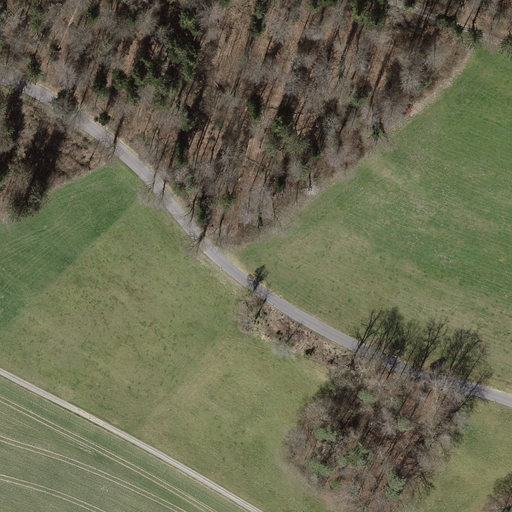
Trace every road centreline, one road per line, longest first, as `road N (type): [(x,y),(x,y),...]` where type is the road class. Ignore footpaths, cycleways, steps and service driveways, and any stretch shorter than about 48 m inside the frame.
road 1 (tertiary): [(511,401),(391,363),(257,289),(97,132),(0,77)]
road 2 (track): [(0,373),(253,511)]
road 3 (track): [(393,0),(511,48)]
